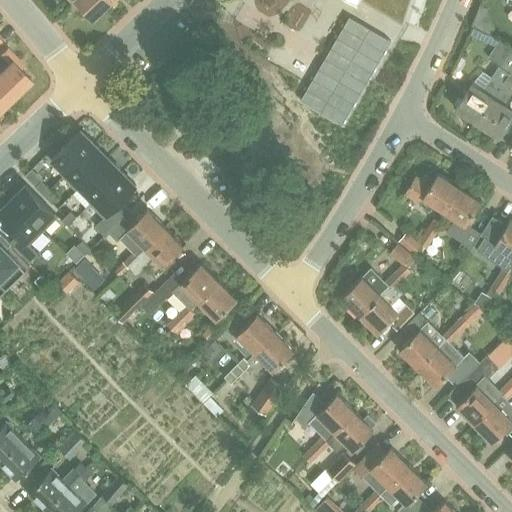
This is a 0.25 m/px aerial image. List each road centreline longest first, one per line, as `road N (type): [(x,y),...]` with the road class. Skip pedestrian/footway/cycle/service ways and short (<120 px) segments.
road 1 (residential): [(511,511),(288,291)]
road 2 (residential): [(288,291),(85,84)]
road 3 (residential): [(407,113),(353,206),(288,291)]
road 4 (residential): [(511,181),(407,113)]
road 5 (residential): [(407,113),(457,0)]
road 6 (residential): [(85,84),(171,0)]
